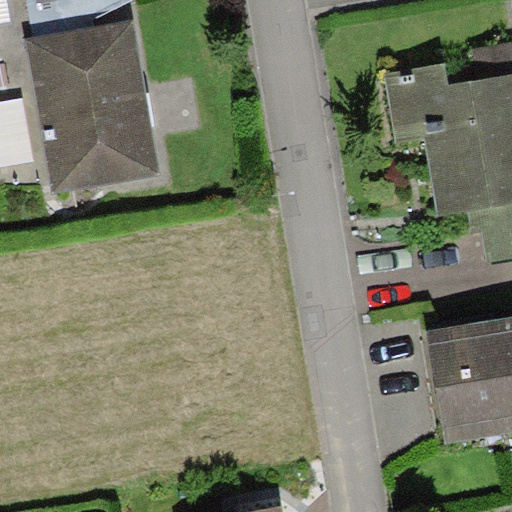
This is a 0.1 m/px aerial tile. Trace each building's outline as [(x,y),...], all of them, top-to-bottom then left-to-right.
[(6,0),(0,0),(0,24),(9,23),(6,0)] [(131,0),(25,0),(32,41),(131,0)] [(59,197),(163,178),(136,23),(32,41),(59,197)] [(425,139),(435,213),(472,208),(475,230),(485,229),(489,262),(511,258),(511,78),(450,87),(447,66),(387,74),(397,142),(425,139)] [(23,98),(0,101),(0,164),(34,159),(23,98)] [(511,321),(422,335),(439,450),(511,439),(511,321)]
